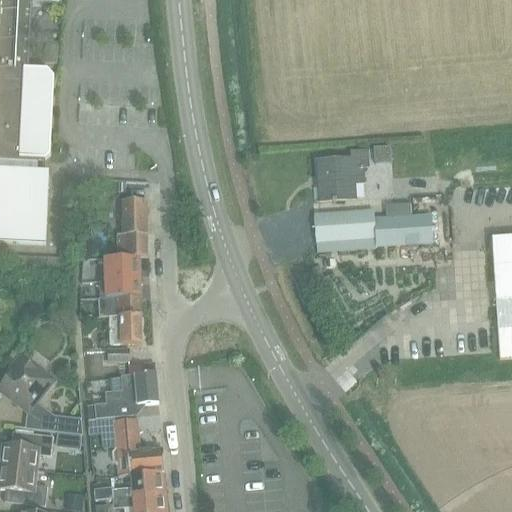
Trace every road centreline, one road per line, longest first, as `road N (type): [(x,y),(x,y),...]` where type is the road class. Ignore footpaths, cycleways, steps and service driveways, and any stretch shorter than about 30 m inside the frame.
road 1 (secondary): [(244,297),(213,209),(178,0)]
road 2 (secondary): [(369,511),(244,297)]
road 3 (residential): [(182,511),(171,345),(180,318)]
road 4 (residential): [(180,318),(169,187)]
